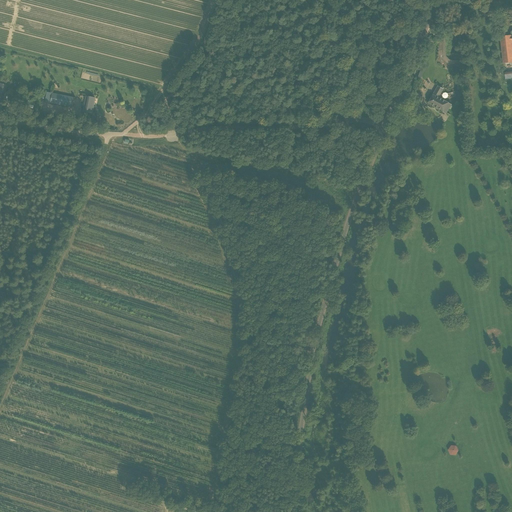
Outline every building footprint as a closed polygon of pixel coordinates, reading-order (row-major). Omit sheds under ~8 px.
[(511,62),(511,30),(511,31),(511,32),(511,35),(500,36),(504,63),(511,62)] [(445,114),(451,104),(449,103),(447,102),(438,98),(443,89),(437,86),(428,103),(442,111),(442,112),(445,114)] [(74,97),(52,93),(50,103),(72,107),(74,97)] [(83,111),(92,113),(93,105),(94,98),(95,98),(86,96),(86,97),(85,103),(83,111)] [(449,445),(449,455),(457,455),(458,445),(449,445)]
